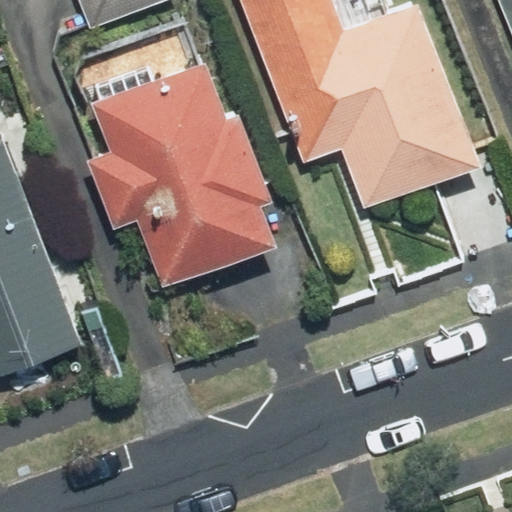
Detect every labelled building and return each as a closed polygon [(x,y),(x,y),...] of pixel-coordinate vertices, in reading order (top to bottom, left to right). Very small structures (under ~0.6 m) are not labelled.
[(83,0),(93,25),(159,0),(83,0)] [(379,0),(244,0),(303,154),(348,137),(370,199),(492,155),(435,0),(398,0),(382,6),(379,0)] [(511,0),(503,0),(511,23),(511,0)] [(198,5),(115,38),(131,80),(99,93),(118,141),(93,150),(121,221),(144,212),(169,276),(285,231),(272,197),(284,192),(248,100),(237,104),(198,5)] [(0,369),(90,335),(10,123),(0,126),(0,369)]
